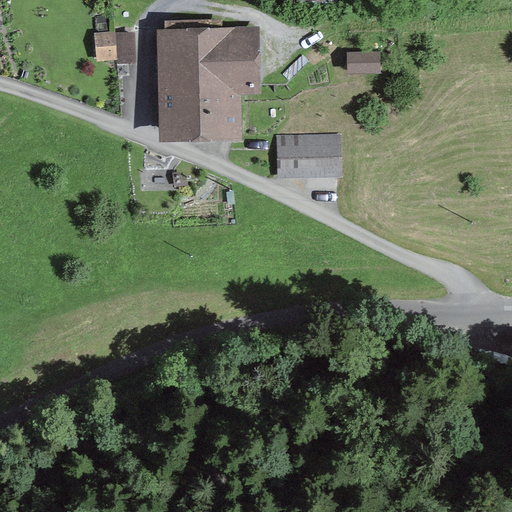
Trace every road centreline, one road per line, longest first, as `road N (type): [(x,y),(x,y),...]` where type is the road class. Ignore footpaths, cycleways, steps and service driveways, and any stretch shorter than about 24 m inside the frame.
road 1 (unclassified): [(511,308),(343,308),(244,324),(180,342),(0,426)]
road 2 (track): [(470,307),(456,278),(140,134),(0,84)]
road 3 (track): [(185,0),(145,16),(140,134)]
